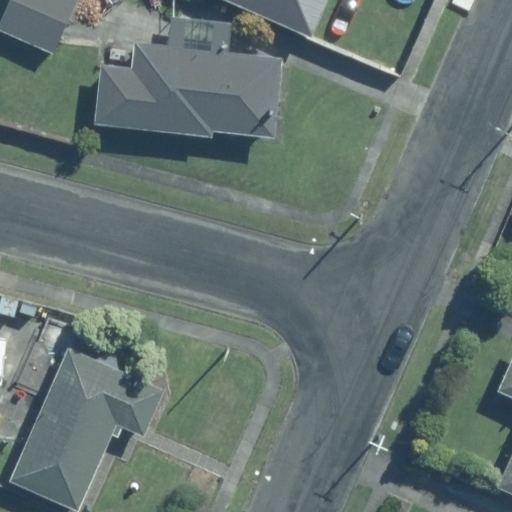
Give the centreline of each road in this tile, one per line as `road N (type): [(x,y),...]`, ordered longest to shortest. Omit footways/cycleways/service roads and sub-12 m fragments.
road 1 (residential): [(0,206),(307,291),(373,321)]
road 2 (residential): [(511,14),(373,321)]
road 3 (residential): [(373,321),(292,511)]
